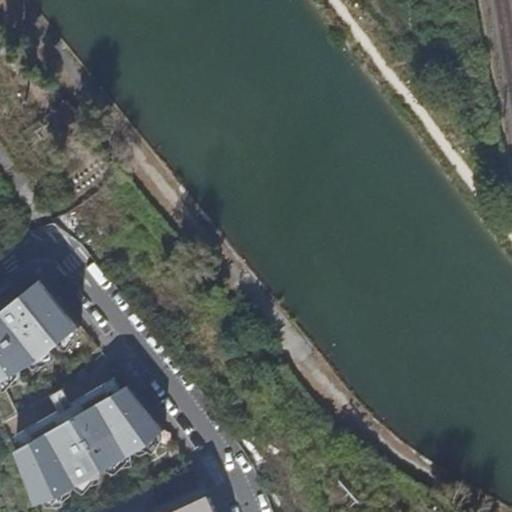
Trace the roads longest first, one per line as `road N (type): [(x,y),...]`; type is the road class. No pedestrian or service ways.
road 1 (track): [(8,0),(365,432),(478,511)]
road 2 (residential): [(64,248),(238,465),(257,511)]
